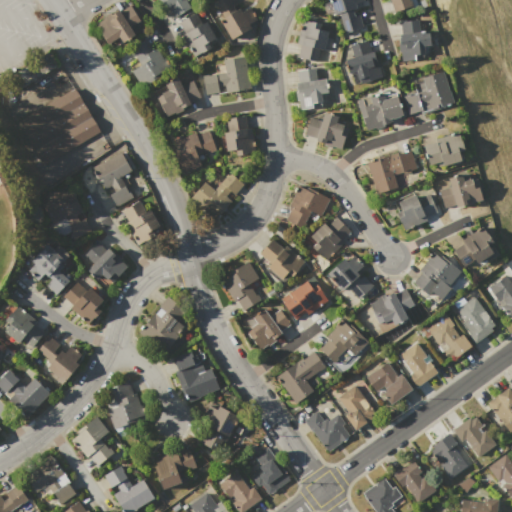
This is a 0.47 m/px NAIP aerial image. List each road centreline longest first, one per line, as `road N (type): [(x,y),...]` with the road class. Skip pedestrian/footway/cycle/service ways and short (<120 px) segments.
road 1 (residential): [(339,511),(224,348),(164,182),(50,0)]
road 2 (residential): [(286,0),(268,52),(273,155),(263,201),(235,235),(139,283),(88,384),(0,458)]
road 3 (tertiary): [(511,349),(288,511)]
road 4 (residential): [(273,155),(330,173),(390,256)]
